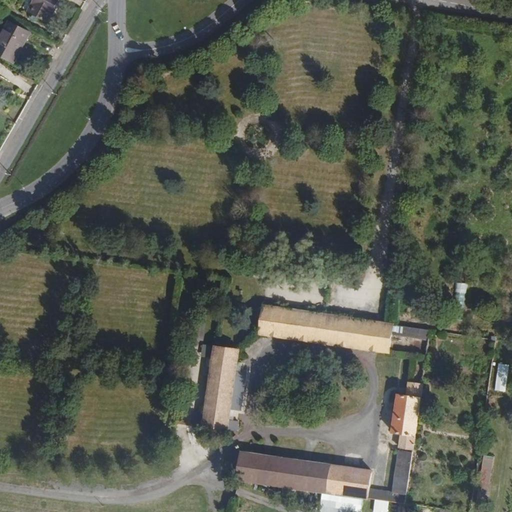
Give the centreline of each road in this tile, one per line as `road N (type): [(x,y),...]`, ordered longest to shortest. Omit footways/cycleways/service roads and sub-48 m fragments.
road 1 (track): [(332,296),(363,298),(367,289),(414,0)]
road 2 (unclassified): [(0,210),(69,167),(96,129),(118,50)]
road 3 (residential): [(97,0),(0,171)]
road 4 (track): [(201,468),(189,444),(211,277)]
road 5 (residential): [(240,0),(171,42),(118,50)]
